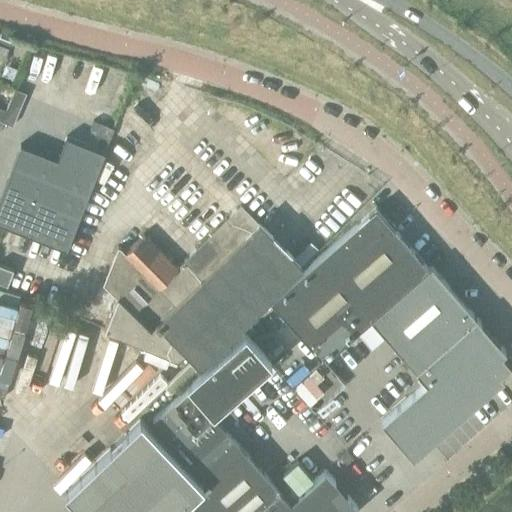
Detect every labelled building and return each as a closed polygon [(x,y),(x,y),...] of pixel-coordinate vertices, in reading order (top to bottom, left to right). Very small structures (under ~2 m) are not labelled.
[(11,36),(0,32),(0,42),(8,46),(11,36)] [(8,48),(0,44),(0,57),(4,59),(8,48)] [(6,109),(0,106),(0,119),(13,124),(25,92),(15,87),(6,109)] [(109,135),(113,125),(96,118),(92,127),(109,135)] [(0,222),(66,248),(105,151),(66,136),(58,158),(21,144),(0,196),(0,222)] [(201,364),(301,265),(301,264),(241,204),(178,266),(144,232),(122,254),(117,250),(119,245),(118,245),(103,282),(104,282),(117,295),(104,328),(106,328),(179,357),(187,350),(201,364)] [(370,317),(429,266),(376,206),(270,298),(323,359),(370,317)] [(0,263),(0,281),(7,284),(12,268),(4,265),(0,263)] [(431,264),(429,266),(370,317),(426,381),(382,420),(413,456),(504,377),(501,373),(506,368),(507,359),(502,353),(506,350),(431,264)] [(25,292),(0,284),(0,321),(14,326),(25,292)] [(271,362),(244,331),(187,382),(189,385),(213,412),(271,362)] [(173,394),(197,372),(189,363),(164,384),(173,394)] [(101,394),(115,409),(148,380),(135,365),(101,394)] [(311,401),(326,387),(311,370),(295,384),(311,401)] [(349,511),(357,505),(326,469),(290,500),(213,412),(189,385),(153,416),(211,484),(187,505),(190,508),(193,511),(349,511)] [(173,511),(203,484),(140,418),(63,491),(81,509),(77,511),(173,511)] [(298,456),(283,469),(295,482),(310,469),(298,456)]
